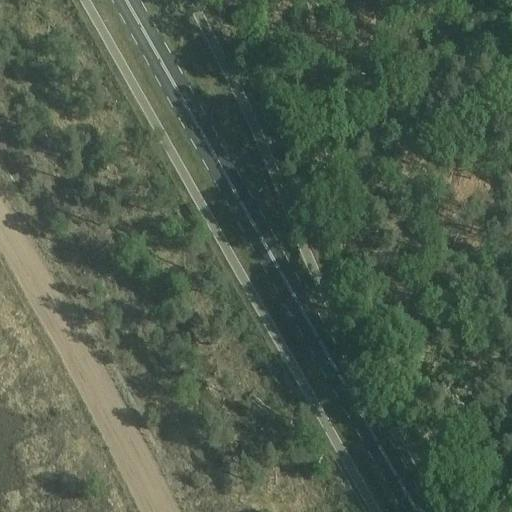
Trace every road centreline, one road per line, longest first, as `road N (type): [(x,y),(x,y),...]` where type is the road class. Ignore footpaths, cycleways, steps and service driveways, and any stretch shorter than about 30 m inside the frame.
road 1 (primary): [(417,511),(126,0)]
road 2 (track): [(147,511),(0,232)]
